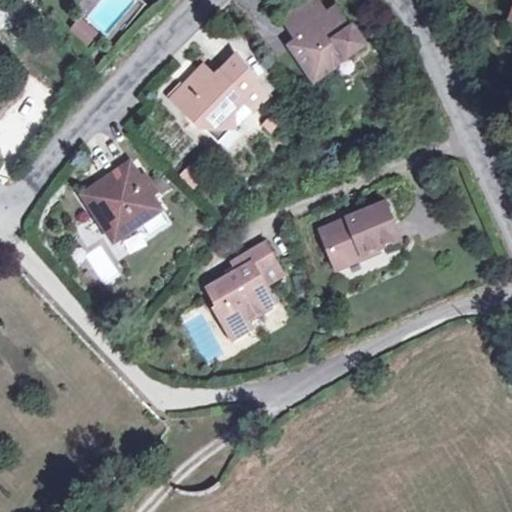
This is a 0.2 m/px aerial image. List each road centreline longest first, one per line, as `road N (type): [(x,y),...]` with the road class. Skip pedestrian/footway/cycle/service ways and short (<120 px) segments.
road 1 (residential): [(19,253),(135,385),(190,401),(257,393)]
road 2 (residential): [(0,201),(204,0)]
road 3 (residential): [(511,290),(257,393)]
road 4 (residential): [(396,0),(417,22),(511,224)]
road 5 (unknown): [(479,154),(258,240)]
